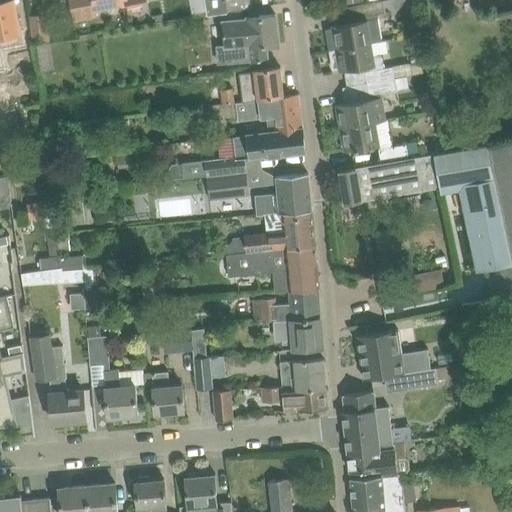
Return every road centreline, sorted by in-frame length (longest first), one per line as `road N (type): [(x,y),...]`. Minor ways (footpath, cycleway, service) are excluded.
road 1 (residential): [(337,425),(294,0)]
road 2 (residential): [(0,457),(337,425)]
